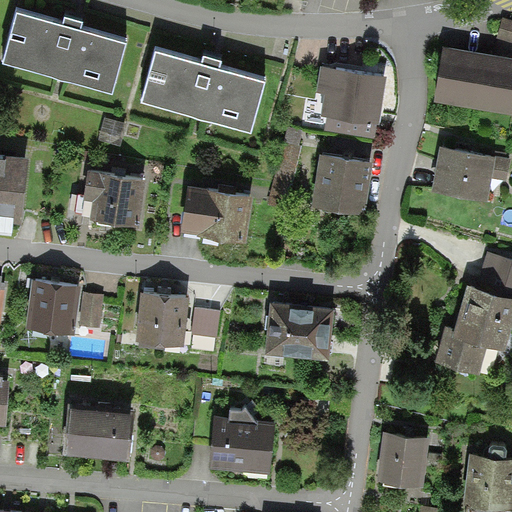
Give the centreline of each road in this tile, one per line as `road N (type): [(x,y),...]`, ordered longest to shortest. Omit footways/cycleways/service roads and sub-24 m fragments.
road 1 (residential): [(0,248),(377,286)]
road 2 (residential): [(0,479),(349,504)]
road 3 (residential): [(377,286),(414,101),(410,25)]
road 4 (residential): [(410,25),(291,23),(156,0)]
road 5 (residential): [(349,504),(377,286)]
